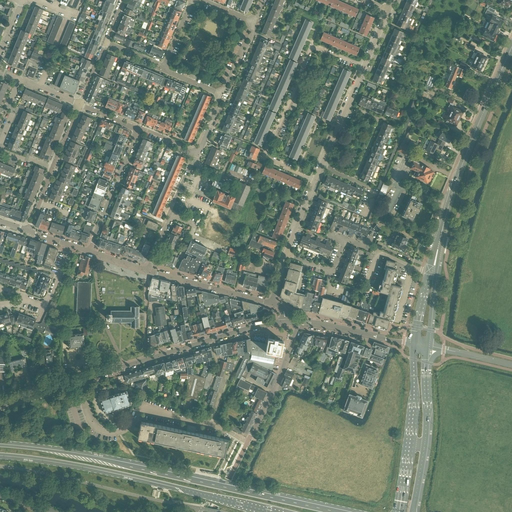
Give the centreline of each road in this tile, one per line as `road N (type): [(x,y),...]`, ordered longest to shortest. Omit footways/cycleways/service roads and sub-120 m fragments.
road 1 (primary): [(336,511),(95,456),(0,444)]
road 2 (primary): [(0,456),(91,468),(272,511)]
road 3 (residential): [(314,180),(266,159),(266,150),(311,49),(363,67)]
road 4 (residential): [(247,441),(218,425),(141,406),(123,431),(100,431),(77,380)]
road 5 (residential): [(77,380),(284,321)]
road 6 (secondary): [(439,241),(504,63)]
road 7 (secondary): [(414,343),(398,511)]
road 8 (secondary): [(412,511),(427,421),(427,346)]
road 9 (residential): [(88,251),(139,128)]
road 10 (residential): [(247,441),(298,322)]
road 11 (residential): [(314,180),(363,67)]
